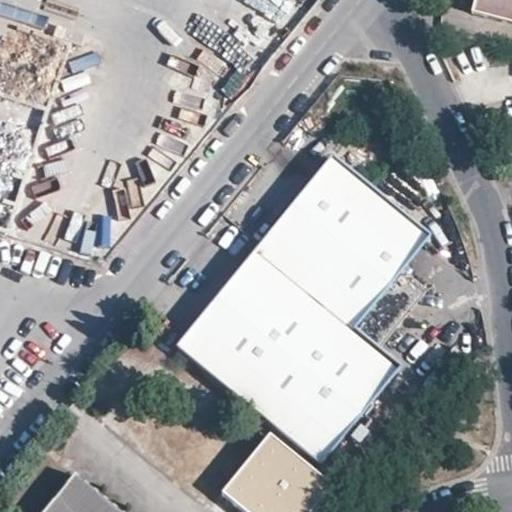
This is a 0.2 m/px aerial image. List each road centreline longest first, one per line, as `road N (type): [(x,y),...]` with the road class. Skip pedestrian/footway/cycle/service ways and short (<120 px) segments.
road 1 (residential): [(356,0),(0,446)]
road 2 (residential): [(511,354),(488,216),(427,63),(371,0)]
